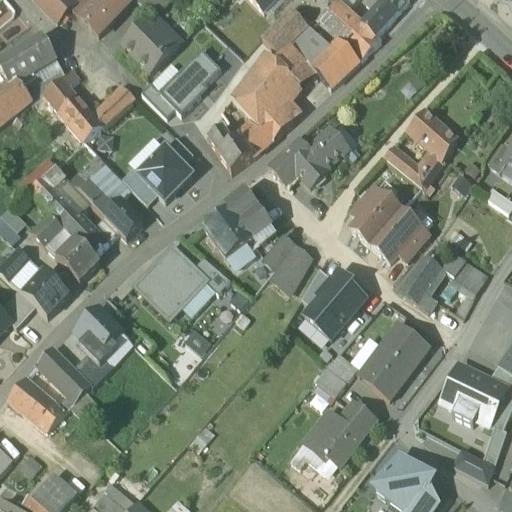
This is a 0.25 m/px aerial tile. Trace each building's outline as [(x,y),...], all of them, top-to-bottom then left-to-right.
[(29,0),(56,26),(75,7),(67,0),(29,0)] [(102,0),(80,25),(95,41),(134,4),(137,0),(102,0)] [(137,0),(134,4),(152,22),(173,0),(137,0)] [(247,0),(263,17),(280,0),(247,0)] [(381,7),(386,0),(372,0),(364,9),(373,16),(381,7)] [(386,0),(381,7),(395,20),(408,5),(402,0),(386,0)] [(395,20),(381,7),(373,16),(360,30),(373,41),(376,38),(384,30),(395,20)] [(360,30),(334,8),(318,26),(337,43),(344,49),(360,30)] [(290,16),(261,44),(269,54),(277,61),(306,32),(301,26),(290,16)] [(311,28),(305,22),(301,26),(306,32),(311,28)] [(180,49),(157,26),(152,31),(147,26),(122,51),(149,79),(180,49)] [(373,41),(360,30),(344,49),(360,66),(380,48),(373,41)] [(329,95),(360,66),(337,43),(327,51),(306,32),(277,61),(269,54),(265,58),(298,94),(313,81),(329,95)] [(42,41),(0,65),(0,71),(9,89),(11,92),(16,88),(54,64),(42,41)] [(201,55),(158,98),(175,114),(181,120),(200,101),(198,98),(221,75),(201,55)] [(299,97),(265,58),(231,103),(238,111),(259,134),(280,114),(299,97)] [(61,75),(52,81),(56,87),(60,84),(65,80),(61,75)] [(65,80),(60,84),(67,92),(77,84),(71,75),(65,80)] [(52,81),(36,93),(41,100),(56,87),(52,81)] [(56,87),(41,100),(58,119),(75,102),(67,92),(60,84),(56,87)] [(25,101),(16,88),(11,92),(23,114),(29,109),(30,108),(25,101)] [(11,92),(9,89),(0,95),(0,97),(16,120),(23,114),(11,92)] [(166,123),(175,114),(158,98),(150,89),(141,98),(166,123)] [(121,92),(98,115),(106,127),(123,112),(133,104),(121,92)] [(36,93),(25,101),(30,108),(41,100),(36,93)] [(0,97),(0,131),(16,120),(0,97)] [(58,119),(41,100),(30,108),(29,109),(47,129),(58,119)] [(92,121),(75,102),(58,119),(83,147),(105,128),(106,127),(98,115),(92,121)] [(280,114),(259,134),(270,148),(292,128),(280,114)] [(429,156),(417,172),(393,151),(383,163),(423,196),(436,177),(435,176),(456,146),(423,117),(406,136),(429,156)] [(259,134),(242,147),(253,162),(270,148),(259,134)] [(242,147),(239,143),(231,149),(221,135),(207,144),(230,177),(253,162),(242,147)] [(307,157),(296,144),(268,170),(286,191),(298,180),(310,193),(327,178),(325,175),(345,157),(328,138),(307,157)] [(110,154),(112,142),(99,140),(98,152),(110,154)] [(165,154),(182,170),(192,160),(176,143),(165,154)] [(511,152),(504,147),(488,170),(499,178),(506,168),(505,167),(511,157),(511,152)] [(130,195),(121,185),(86,149),(80,156),(88,164),(66,185),(73,192),(102,222),(119,206),(130,195)] [(182,170),(165,154),(138,180),(158,201),(165,208),(192,181),(182,170)] [(27,198),(54,172),(48,164),(11,197),(18,205),(27,198)] [(54,172),(27,198),(47,217),(61,203),(67,198),(73,192),(66,185),(54,172)] [(148,211),(158,201),(138,180),(132,174),(121,185),(130,195),(148,211)] [(459,179),(451,190),(464,199),(472,188),(459,179)] [(80,201),(73,192),(67,198),(75,206),(80,201)] [(371,192),(348,218),(357,226),(358,226),(381,200),(371,192)] [(511,210),(511,206),(492,192),(485,202),(507,217),(511,210)] [(269,231),(243,198),(226,210),(229,215),(231,214),(239,226),(245,222),(258,240),(269,231)] [(381,200),(358,226),(357,226),(350,234),(370,251),(400,217),(381,200)] [(72,215),(61,203),(47,217),(57,228),(72,215)] [(141,228),(119,206),(113,211),(102,222),(124,245),(141,228)] [(25,229),(9,213),(1,221),(17,237),(25,229)] [(239,226),(231,214),(229,215),(204,234),(226,263),(258,240),(245,222),(239,226)] [(105,248),(72,215),(57,228),(61,232),(66,237),(67,237),(75,245),(92,262),(105,248)] [(57,228),(47,217),(27,239),(42,253),(61,232),(57,228)] [(400,217),(370,251),(389,269),(397,260),(396,259),(419,234),(400,217)] [(419,234),(396,259),(397,260),(407,268),(429,243),(419,234)] [(281,239),(262,263),(275,274),(294,250),(281,239)] [(470,246),(461,240),(456,247),(465,253),(470,246)] [(92,262),(75,245),(55,264),(80,288),(99,269),(92,262)] [(275,274),(271,279),(291,295),(311,264),(294,250),(275,274)] [(17,253),(0,271),(0,277),(9,286),(29,264),(17,253)] [(192,274),(172,254),(137,290),(169,320),(203,284),(192,274)] [(452,258),(440,274),(442,276),(452,283),(463,266),(452,258)] [(423,261),(398,298),(427,316),(434,305),(426,299),(442,276),(440,274),(423,261)] [(204,262),(192,274),(203,284),(218,299),(231,286),(204,262)] [(486,281),(463,266),(452,283),(469,294),(474,298),(486,281)] [(301,304),(312,313),(319,305),(316,302),(332,284),(319,273),(301,304)] [(304,322),(330,344),(365,304),(351,292),(353,289),(338,276),(332,284),(316,302),(319,305),(312,313),(304,322)] [(66,300),(43,279),(24,300),(36,311),(47,321),(66,300)] [(469,294),(460,306),(467,311),(476,299),(474,298),(469,294)] [(24,300),(18,295),(0,314),(0,318),(9,326),(16,333),(36,311),(24,300)] [(124,337),(100,313),(77,335),(86,344),(81,349),(90,358),(95,353),(101,359),(124,337)] [(0,318),(0,335),(9,326),(0,318)] [(400,330),(381,354),(379,353),(360,378),(375,391),(371,395),(388,407),(429,354),(400,330)] [(75,375),(52,350),(35,369),(58,393),(75,375)] [(511,353),(489,385),(507,393),(511,395),(511,353)] [(336,362),(326,374),(345,389),(356,376),(336,362)] [(459,371),(441,408),(454,414),(451,420),(473,430),(476,424),(489,431),(490,430),(507,393),(489,385),(459,371)] [(90,373),(80,381),(89,391),(90,391),(100,381),(90,373)] [(345,389),(326,374),(314,388),(333,404),(345,389)] [(75,375),(58,393),(67,401),(72,407),(89,391),(80,381),(75,375)] [(53,410),(21,385),(4,404),(34,428),(53,410)] [(511,414),(511,395),(507,393),(490,430),(494,432),(503,436),(511,414)] [(67,401),(55,412),(61,418),(68,411),(72,407),(67,401)] [(55,412),(53,410),(34,428),(43,436),(61,418),(55,412)] [(353,410),(339,427),(328,418),(303,449),(324,466),(326,462),(338,472),(374,427),(353,410)] [(219,426),(211,420),(198,437),(206,443),(219,426)] [(494,432),(483,465),(494,470),(506,436),(504,435),(503,436),(494,432)] [(483,465),(461,454),(452,472),(480,486),(487,490),(494,470),(483,465)] [(0,457),(0,475),(9,465),(0,457)] [(372,496),(394,511),(415,511),(419,507),(434,485),(398,460),(372,496)] [(51,478),(21,511),(22,511),(62,511),(74,499),(51,478)]
